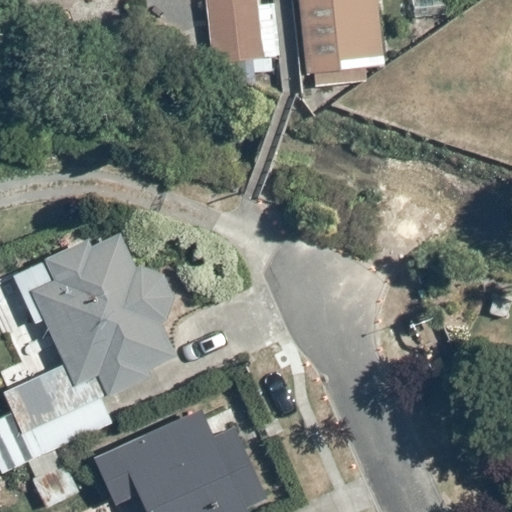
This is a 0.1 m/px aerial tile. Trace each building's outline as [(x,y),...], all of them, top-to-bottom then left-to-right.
[(205,0),(207,78),(274,76),(274,60),(282,60),(281,0),(205,0)] [(316,78),(316,90),(371,89),(370,66),(391,66),(389,0),(301,0),(302,78),(316,78)] [(0,458),(5,457),(10,468),(118,423),(108,399),(179,371),(160,325),(181,316),(161,265),(142,273),(122,225),(11,271),(35,328),(44,324),(60,365),(1,389),(9,409),(0,412),(0,458)] [(110,508),(135,497),(142,511),(248,511),(249,511),(270,502),(221,395),(87,457),(110,508)] [(34,484),(51,509),(83,488),(66,463),(34,484)]
